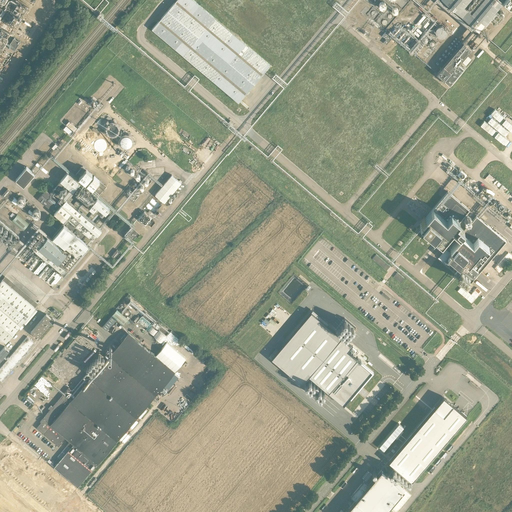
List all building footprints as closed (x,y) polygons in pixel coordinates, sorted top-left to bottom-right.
[(0,0),(0,44),(4,42),(27,4),(20,0),(0,0)] [(193,0),(176,0),(153,29),(238,102),(270,65),(193,0)] [(385,6),(385,4),(384,3),(384,2),(383,1),(382,0),(380,0),(379,0),(378,1),(377,2),(377,3),(376,5),(377,6),(378,8),(379,8),(381,9),(383,8),(384,7),(385,6)] [(476,32),(501,2),(498,0),(481,0),(471,12),(463,5),(467,0),(443,0),(445,1),(444,2),(449,5),(476,28),(473,31),(476,32)] [(425,13),(419,20),(411,29),(407,25),(403,29),(408,33),(409,32),(418,40),(434,20),(425,13)] [(445,36),(446,36),(446,35),(447,35),(447,34),(447,33),(448,32),(448,31),(448,30),(447,29),(447,28),(446,27),(445,26),(444,26),(444,25),(443,25),(442,25),(441,25),(440,25),(439,25),(438,26),(437,26),(437,27),(436,27),(436,28),(435,28),(435,29),(435,30),(435,31),(435,32),(435,33),(435,34),(436,35),(436,36),(437,37),(438,37),(439,38),(440,38),(441,38),(442,38),(443,38),(444,37),(445,37),(445,36)] [(485,25),(481,30),(486,35),(491,30),(485,25)] [(391,38),(385,33),(382,35),(386,39),(384,42),(386,44),(391,38)] [(8,47),(15,51),(20,42),(14,38),(8,47)] [(459,63),(469,51),(470,49),(463,43),(437,72),(450,84),(464,67),(459,63)] [(501,118),(505,121),(510,115),(505,112),(501,118)] [(74,131),(77,128),(69,121),(66,124),(74,131)] [(63,129),(70,134),(72,131),(66,126),(63,129)] [(99,154),(106,145),(100,141),(93,149),(99,154)] [(26,166),(16,179),(24,186),(34,173),(26,166)] [(76,174),(85,182),(93,174),(83,166),(76,174)] [(69,184),(75,189),(80,182),(68,172),(60,180),(67,186),(69,184)] [(165,201),(178,186),(182,181),(180,179),(179,181),(172,175),(169,178),(155,194),(165,201)] [(93,189),(100,180),(94,176),(87,184),(93,189)] [(93,189),(99,194),(106,186),(100,180),(93,189)] [(93,208),(97,205),(106,212),(110,207),(82,183),(74,192),(93,208)] [(8,189),(2,195),(7,199),(12,192),(8,189)] [(102,229),(83,213),(63,196),(58,201),(57,201),(59,199),(57,197),(55,199),(54,198),(58,193),(53,189),(50,193),(46,190),(38,199),(63,221),(66,218),(92,240),(102,229)] [(450,247),(451,248),(454,250),(448,258),(459,268),(454,273),(468,285),(506,241),(476,216),(464,230),(457,224),(469,210),(448,191),(420,224),(441,243),(453,229),(460,235),(450,247)] [(17,199),(21,205),(27,201),(23,195),(17,199)] [(503,212),(506,208),(506,207),(499,201),(496,206),(503,212)] [(31,214),(37,219),(42,212),(36,207),(31,214)] [(28,224),(17,214),(12,220),(23,230),(28,224)] [(0,218),(0,233),(14,245),(21,237),(0,218)] [(88,245),(64,224),(53,237),(65,248),(66,247),(78,258),(88,245)] [(132,240),(136,236),(137,237),(140,234),(138,233),(139,233),(131,226),(124,234),(132,240)] [(48,237),(36,251),(63,275),(68,269),(59,262),(66,253),(61,248),(48,237)] [(121,253),(117,249),(111,255),(116,259),(121,253)] [(438,257),(443,261),(448,254),(444,250),(438,257)] [(511,254),(509,252),(495,267),(499,271),(511,257),(511,254)] [(376,254),(372,259),(387,270),(391,265),(376,254)] [(394,276),(401,282),(405,278),(397,272),(394,276)] [(0,336),(6,342),(36,307),(3,279),(0,282),(0,336)] [(477,287),(472,294),(461,286),(457,291),(471,300),(474,296),(476,298),(481,290),(477,287)] [(117,309),(112,315),(123,325),(128,319),(117,309)] [(311,311),(271,358),(302,384),(309,376),(343,405),(350,397),(351,398),(373,372),(361,361),(360,362),(347,351),(352,346),(311,311)] [(49,316),(48,316),(46,314),(30,332),(38,339),(51,323),(53,325),(53,324),(53,323),(54,323),(54,321),(54,320),(54,319),(53,318),(52,318),(52,319),(49,316)] [(0,380),(3,382),(35,344),(27,336),(9,357),(8,356),(7,358),(4,356),(9,351),(4,347),(0,351),(0,361),(3,358),(7,360),(0,368),(0,380)] [(98,361),(94,357),(84,369),(87,373),(91,376),(103,361),(100,358),(98,361)] [(467,416),(446,398),(444,397),(441,399),(389,461),(412,480),(467,416)] [(384,511),(404,489),(381,470),(368,485),(364,481),(351,497),(355,500),(345,511),(384,511)]
